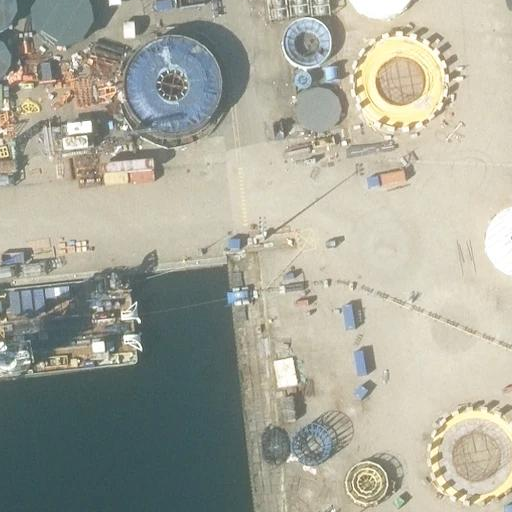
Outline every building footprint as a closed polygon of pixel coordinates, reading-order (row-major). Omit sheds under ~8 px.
[(0,0),(0,31),(9,31),(8,0),(0,0)] [(77,52),(97,3),(89,0),(43,0),(29,32),(77,52)] [(392,0),(382,23),(423,42),(442,0),(392,0)] [(282,57),(319,67),(329,28),(291,19),(282,57)] [(127,96),(141,129),(186,132),(186,125),(216,113),(218,83),(201,41),(168,39),(129,55),(127,96)] [(0,43),(0,80),(5,81),(8,44),(0,43)] [(337,89),(297,94),(302,131),(342,126),(337,89)] [(145,175),(193,166),(189,147),(142,155),(145,175)] [(164,253),(165,260),(210,258),(210,250),(164,253)]
